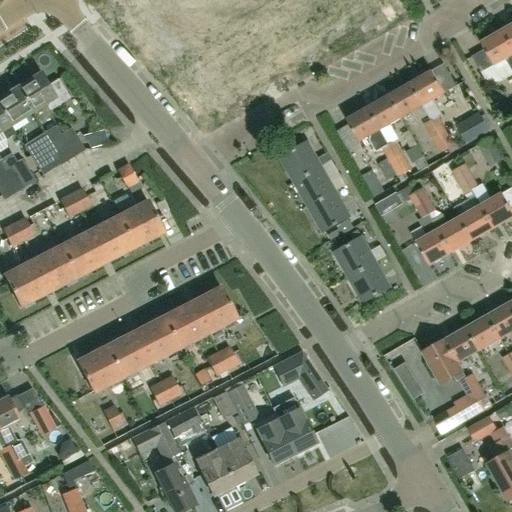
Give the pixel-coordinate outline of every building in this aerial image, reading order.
[(178,0),(239,104),(287,76),(280,65),(272,70),(231,0),(178,0)] [(264,0),(285,37),(348,0),(264,0)] [(511,45),(504,31),(482,44),(487,52),(474,60),(483,75),(506,62),(511,72),(511,45)] [(432,72),(411,84),(432,122),(424,126),(431,139),(446,131),(438,118),(442,115),(434,102),(445,95),(432,72)] [(39,73),(16,87),(31,113),(45,104),(49,111),(69,98),(57,80),(47,86),(39,73)] [(411,84),(389,97),(402,120),(412,115),(417,122),(421,121),(424,126),(432,122),(411,84)] [(16,87),(0,97),(0,110),(10,126),(31,113),(16,87)] [(368,109),(381,133),(390,128),(402,120),(389,97),(368,109)] [(388,147),(381,133),(368,109),(346,122),(360,145),(368,140),(376,153),(382,150),(387,160),(377,165),(387,182),(396,177),(390,165),(403,157),(405,156),(397,141),(395,143),(388,147)] [(0,132),(1,132),(5,139),(14,133),(10,126),(0,110),(0,132)] [(470,124),(459,131),(467,146),(478,139),(470,124)] [(55,126),(44,133),(50,142),(53,149),(56,153),(63,164),(84,151),(71,129),(61,135),(55,126)] [(104,131),(82,138),(90,151),(108,146),(104,131)] [(454,144),(446,131),(431,139),(440,154),(447,150),(450,155),(462,148),(460,145),(456,143),(454,144)] [(477,147),(491,168),(505,159),(492,138),(477,147)] [(33,153),(29,155),(42,177),(63,164),(56,153),(53,149),(50,142),(33,153)] [(325,154),(316,159),(307,143),(279,159),(293,183),(321,167),(330,162),(325,154)] [(412,165),(423,159),(417,147),(406,153),(412,165)] [(11,152),(0,159),(0,160),(3,165),(6,171),(1,174),(13,194),(24,187),(35,180),(28,169),(22,158),(17,161),(11,152)] [(413,170),(405,156),(403,157),(390,165),(396,177),(397,176),(398,178),(406,174),(413,170)] [(0,160),(0,193),(4,199),(13,194),(1,174),(6,171),(3,165),(0,160)] [(116,171),(125,189),(137,183),(128,164),(116,171)] [(465,165),(458,169),(471,191),(478,187),(465,165)] [(321,167),(293,183),(307,208),(335,192),(321,167)] [(471,191),(458,169),(451,173),(464,195),(471,191)] [(137,183),(125,189),(128,195),(140,188),(137,183)] [(70,195),(79,213),(91,207),(81,189),(70,195)] [(423,189),(416,192),(429,215),(435,212),(423,189)] [(349,217),(335,192),(307,208),(321,233),(349,217)] [(429,215),(416,192),(409,197),(422,219),(418,221),(427,237),(416,243),(429,265),(451,253),(433,221),(429,215)] [(403,204),(396,193),(375,205),(382,217),(403,204)] [(480,207),(493,229),(511,218),(511,211),(502,194),(480,207)] [(79,213),(70,195),(58,201),(67,219),(79,213)] [(146,201),(118,216),(134,247),(163,232),(146,201)] [(480,207),(459,219),(472,241),(493,229),(480,207)] [(472,241),(459,219),(448,225),(443,215),(433,221),(451,253),(472,241)] [(118,216),(89,231),(105,263),(134,247),(118,216)] [(24,218),(13,224),(22,243),(34,237),(24,218)] [(354,228),(349,220),(337,227),(341,236),(354,228)] [(22,243),(13,224),(1,230),(11,249),(22,243)] [(89,231),(60,246),(77,278),(105,263),(89,231)] [(344,237),(349,245),(334,254),(348,279),(376,263),(362,238),(360,239),(356,231),(344,237)] [(77,278),(60,246),(31,261),(48,293),(77,278)] [(48,293),(31,261),(2,277),(19,308),(48,293)] [(390,288),(376,263),(348,279),(362,304),(390,288)] [(191,302),(208,334),(237,320),(220,287),(191,302)] [(208,334),(191,302),(162,316),(179,349),(208,334)] [(511,333),(511,310),(509,305),(488,317),(502,340),(511,333)] [(179,349),(162,316),(134,331),(150,364),(179,349)] [(488,317),(467,329),(480,352),(502,340),(488,317)] [(480,352),(467,329),(445,342),(459,365),(467,360),(480,352)] [(150,364),(134,331),(105,346),(121,378),(150,364)] [(402,347),(408,360),(420,354),(413,341),(402,347)] [(445,342),(423,354),(442,386),(454,379),(457,383),(466,378),(459,365),(445,342)] [(105,346),(76,361),(93,393),(121,378),(105,346)] [(217,352),(226,371),(239,365),(228,346),(217,352)] [(226,371),(217,352),(206,359),(215,378),(218,376),(222,384),(231,380),(226,371)] [(314,371),(300,352),(272,367),(282,387),(314,371)] [(393,370),(413,400),(423,393),(403,363),(393,370)] [(193,376),(199,388),(209,382),(203,371),(193,376)] [(172,376),(160,382),(170,401),(182,395),(172,376)] [(482,389),(474,376),(461,385),(466,395),(473,391),(475,393),(481,389),(482,389)] [(29,401),(46,392),(39,379),(22,388),(29,401)] [(170,401),(160,382),(149,388),(158,407),(170,401)] [(240,382),(224,391),(224,392),(235,414),(236,414),(242,426),(259,417),(240,382)] [(473,391),(466,395),(467,396),(454,404),(465,423),(486,411),(480,402),(487,398),(482,389),(475,393),(473,391)] [(235,414),(224,392),(212,398),(211,397),(192,407),(199,419),(216,409),(223,421),(235,414)] [(9,402),(6,398),(0,400),(0,438),(5,448),(0,450),(0,455),(6,467),(20,460),(26,474),(20,478),(24,485),(34,480),(26,466),(33,463),(21,441),(16,441),(8,427),(19,422),(15,414),(23,410),(16,398),(9,402)] [(292,398),(272,409),(283,430),(295,454),(315,444),(292,398)] [(511,406),(510,404),(496,413),(501,421),(505,418),(511,428),(511,426),(511,406)] [(101,412),(112,431),(124,424),(113,405),(101,412)] [(192,408),(165,421),(174,439),(201,425),(192,408)] [(45,410),(33,417),(44,436),(56,428),(45,410)] [(494,432),(487,418),(466,430),(475,444),(489,436),(488,436),(494,432)] [(283,430),(277,419),(266,424),(264,419),(255,423),(258,430),(256,431),(262,441),(261,441),(273,465),(295,454),(283,430)] [(163,423),(147,431),(163,461),(178,453),(163,423)] [(504,428),(491,435),(496,444),(500,441),(501,443),(507,441),(510,439),(504,428)] [(131,439),(139,454),(147,450),(139,435),(131,439)] [(497,460),(486,465),(507,502),(511,498),(511,461),(508,453),(511,450),(511,442),(510,439),(507,441),(501,443),(500,441),(496,444),(490,447),(497,460)] [(237,440),(216,451),(234,486),(255,475),(237,440)] [(234,486),(216,451),(194,462),(212,497),(234,486)] [(20,460),(6,467),(14,481),(20,478),(26,474),(20,460)] [(154,473),(155,474),(174,511),(180,511),(195,505),(174,464),(174,463),(154,473)] [(68,492),(76,511),(85,511),(76,489),(68,492)] [(76,511),(68,492),(60,496),(67,511),(76,511)]
